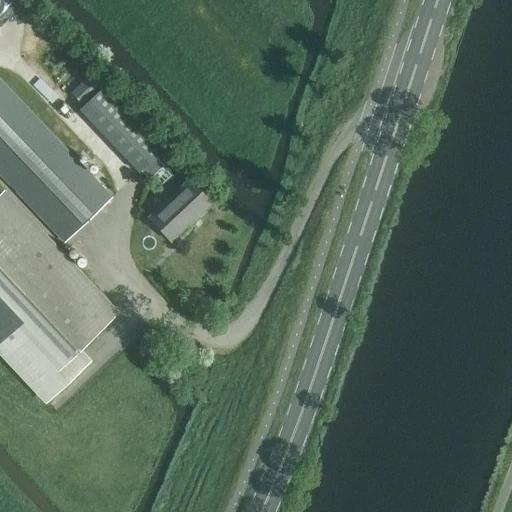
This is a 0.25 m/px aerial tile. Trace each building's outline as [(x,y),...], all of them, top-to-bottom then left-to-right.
[(0,0),(0,25),(14,14),(10,10),(21,0),(0,0)] [(0,171),(65,241),(111,198),(0,79),(0,171)] [(80,109),(139,172),(162,150),(103,87),(80,109)] [(149,217),(171,241),(211,203),(189,180),(149,217)] [(0,192),(0,355),(45,403),(88,362),(77,351),(119,312),(4,189),(0,192)]
